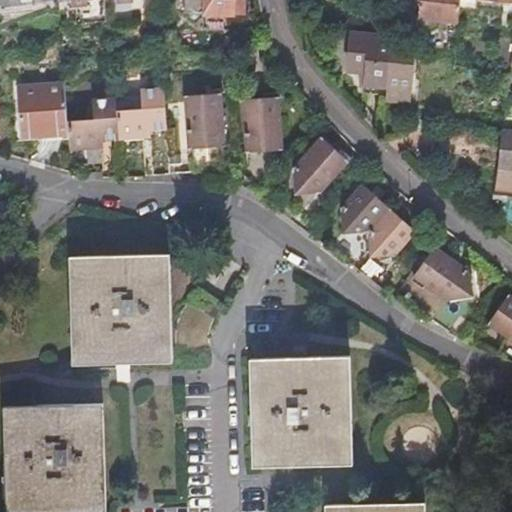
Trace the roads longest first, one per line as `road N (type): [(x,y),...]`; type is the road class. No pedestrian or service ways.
road 1 (residential): [(270,0),(306,83),(395,175),(511,264)]
road 2 (residential): [(285,242),(221,341),(225,511)]
road 3 (residential): [(285,242),(411,333),(511,376)]
road 4 (residential): [(67,188),(215,200),(285,242)]
